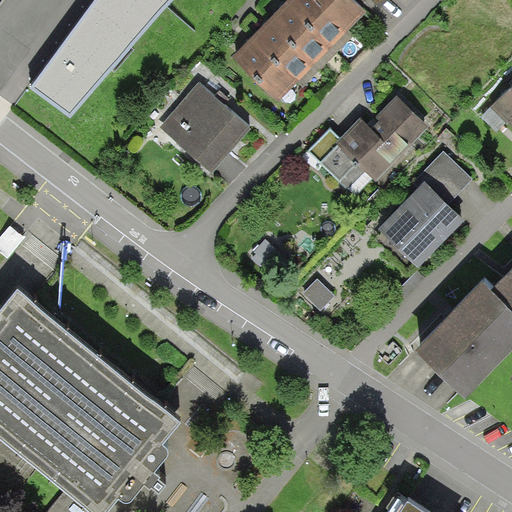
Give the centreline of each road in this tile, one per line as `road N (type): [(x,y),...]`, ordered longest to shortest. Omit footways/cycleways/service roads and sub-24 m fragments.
road 1 (residential): [(427,0),(177,259)]
road 2 (residential): [(511,205),(345,378)]
road 3 (residential): [(0,129),(177,259)]
road 4 (residential): [(177,259),(345,378)]
road 5 (residential): [(345,378),(511,486)]
